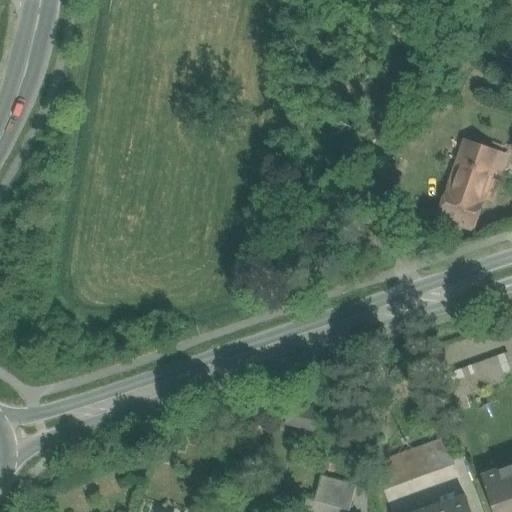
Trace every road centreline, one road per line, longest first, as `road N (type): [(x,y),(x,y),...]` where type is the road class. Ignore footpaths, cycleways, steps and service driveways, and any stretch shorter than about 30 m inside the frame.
road 1 (secondary): [(511,272),(4,442)]
road 2 (secondary): [(0,142),(42,0)]
